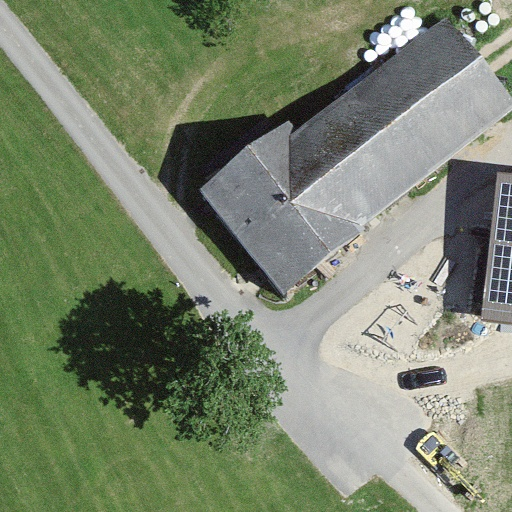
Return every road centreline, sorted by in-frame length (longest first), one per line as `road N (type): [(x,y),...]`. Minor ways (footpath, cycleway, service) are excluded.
road 1 (residential): [(0,12),(275,351),(440,511)]
road 2 (track): [(511,151),(391,244),(275,351)]
